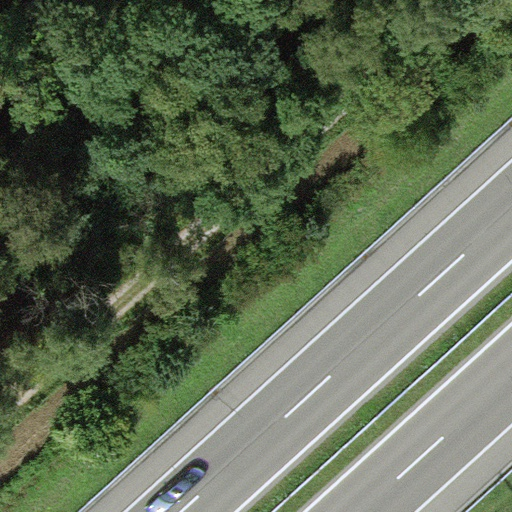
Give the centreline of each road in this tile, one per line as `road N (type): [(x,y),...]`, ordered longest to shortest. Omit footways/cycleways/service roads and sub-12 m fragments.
road 1 (track): [(0,411),(456,0)]
road 2 (motorway): [(511,215),(185,511)]
road 3 (motorway): [(364,511),(511,378)]
